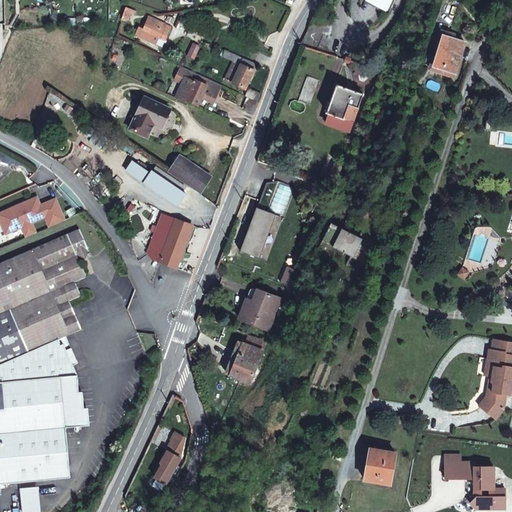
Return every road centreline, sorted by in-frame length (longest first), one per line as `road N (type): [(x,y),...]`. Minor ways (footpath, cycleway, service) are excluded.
road 1 (residential): [(337,511),(474,75)]
road 2 (tertiary): [(315,0),(291,43),(185,326)]
road 3 (unclassified): [(185,326),(51,164),(0,137)]
road 4 (tertiary): [(172,363),(107,511)]
road 5 (unclassified): [(172,363),(182,370),(199,435),(173,511)]
